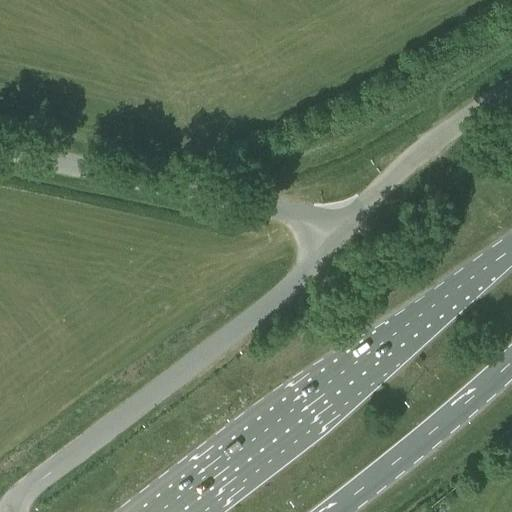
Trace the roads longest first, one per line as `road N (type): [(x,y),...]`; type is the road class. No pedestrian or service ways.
road 1 (unclassified): [(349,226),(302,278),(7,511)]
road 2 (primary): [(511,249),(161,511)]
road 3 (unclassified): [(0,150),(349,226)]
road 4 (primary): [(332,511),(511,363)]
road 5 (unclassified): [(349,226),(416,154),(511,88)]
